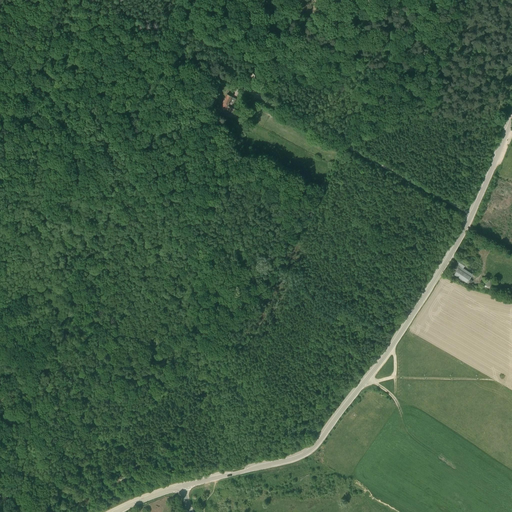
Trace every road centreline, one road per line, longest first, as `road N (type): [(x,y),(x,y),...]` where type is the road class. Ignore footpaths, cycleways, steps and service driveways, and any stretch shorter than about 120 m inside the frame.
road 1 (tertiary): [(181,486),(298,457),(318,442),(425,295),(511,126)]
road 2 (track): [(78,0),(351,149)]
road 3 (track): [(368,377),(394,396),(406,432),(511,504)]
road 4 (track): [(351,149),(468,213)]
